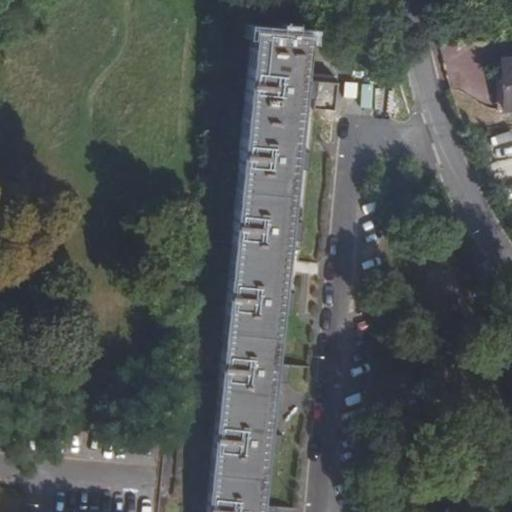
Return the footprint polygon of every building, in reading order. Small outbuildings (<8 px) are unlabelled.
[(309,35),(256,30),(204,511),(258,511),(259,508),(264,454),(266,438),(272,383),(274,367),(280,313),(281,296),(287,243),(289,225),(295,171),(297,155),(302,108),(335,112),(339,80),(305,76),(309,35)] [(511,51),(499,52),(503,104),(511,103),(511,51)] [(300,155),(297,155),(295,171),(312,173),(314,152),(300,151),(300,155)] [(292,225),(289,225),(287,243),(304,244),(306,224),(293,222),(292,225)] [(284,296),(281,296),(280,313),(295,315),(297,295),(285,293),(284,296)] [(277,367),(274,367),(272,383),(288,384),(290,366),(277,364),(277,367)] [(270,439),(266,438),(264,454),(280,456),(282,437),(270,435),(270,439)]
